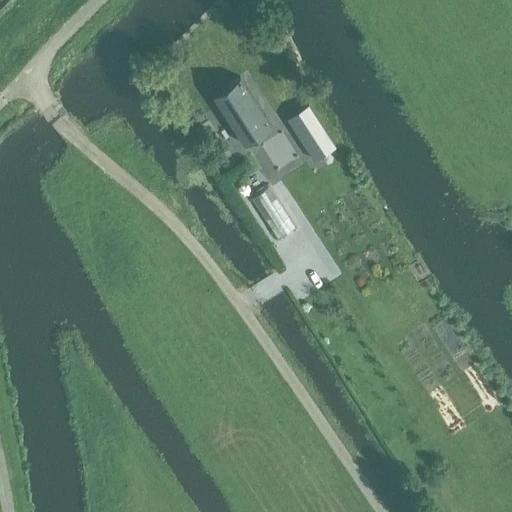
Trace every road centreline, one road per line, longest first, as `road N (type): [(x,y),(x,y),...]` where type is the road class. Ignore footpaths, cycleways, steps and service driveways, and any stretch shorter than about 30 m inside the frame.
road 1 (track): [(378,511),(240,306),(168,215),(23,80)]
road 2 (unclassified): [(0,104),(101,0)]
